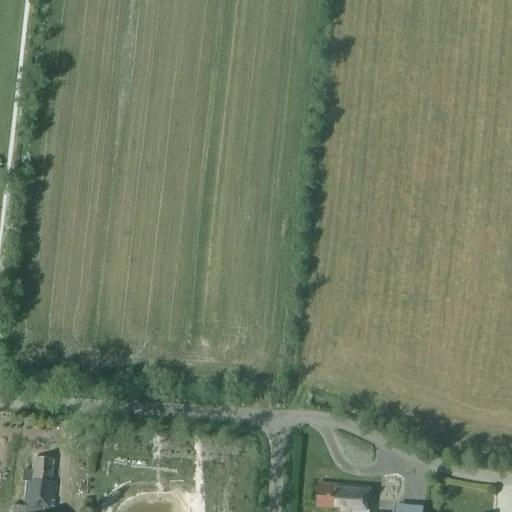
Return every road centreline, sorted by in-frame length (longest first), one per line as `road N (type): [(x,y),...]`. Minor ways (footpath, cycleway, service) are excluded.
road 1 (residential): [(279,416),(0,398)]
road 2 (residential): [(279,416),(331,420),(439,467),(511,479)]
